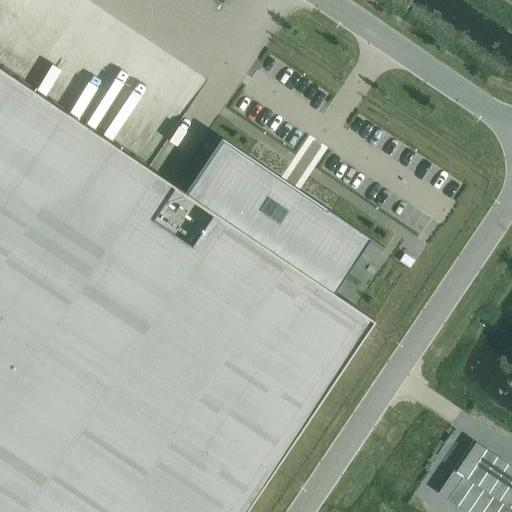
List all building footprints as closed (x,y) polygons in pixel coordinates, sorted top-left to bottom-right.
[(0,511),(244,511),(374,320),(369,316),(333,293),(323,286),(359,233),(369,240),(382,249),(383,247),(222,140),(187,193),(0,67),(0,511)] [(475,442),(461,462),(472,469),(486,449),(475,442)] [(472,469),(466,479),(472,483),(476,486),(497,456),(496,456),(486,449),(472,469)] [(497,456),(476,486),(482,490),(487,493),(507,464),(497,456)] [(461,462),(455,472),(462,477),(466,479),(472,469),(461,462)] [(511,466),(507,464),(487,493),(492,497),(498,501),(511,479),(511,466)] [(453,470),(437,493),(447,500),(462,477),(455,472),(453,470)] [(462,477),(447,500),(456,506),(457,507),(472,483),(466,479),(462,477)] [(511,479),(498,501),(502,503),(509,508),(511,503),(511,479)] [(472,483),(457,507),(464,511),(467,511),(482,490),(476,486),(472,483)] [(482,490),(467,511),(481,511),(492,497),(487,493),(482,490)] [(492,497),(481,511),(496,511),(502,503),(498,501),(492,497)] [(502,503),(496,511),(510,511),(511,510),(509,508),(502,503)]
